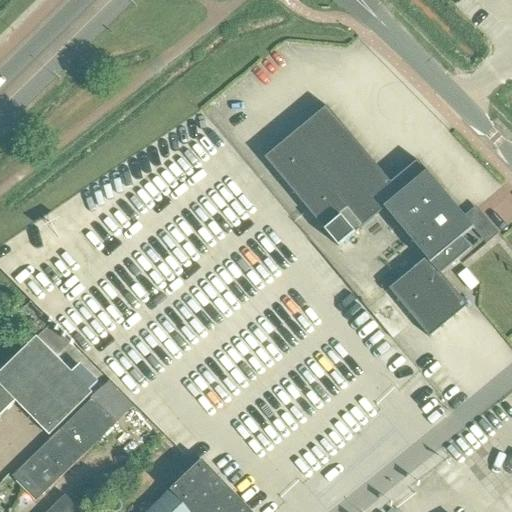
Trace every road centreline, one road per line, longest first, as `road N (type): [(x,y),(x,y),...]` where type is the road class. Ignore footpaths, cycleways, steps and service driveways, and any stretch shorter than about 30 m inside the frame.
road 1 (tertiary): [(511,153),(353,0)]
road 2 (residential): [(346,511),(511,375)]
road 3 (primary): [(0,122),(126,0)]
